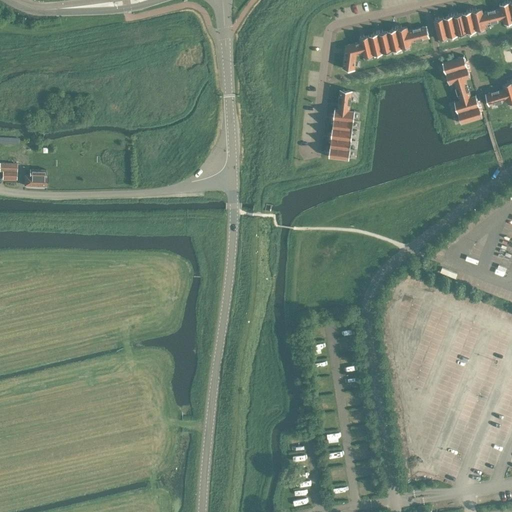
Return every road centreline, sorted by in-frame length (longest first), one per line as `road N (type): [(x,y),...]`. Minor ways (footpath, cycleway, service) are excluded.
road 1 (tertiary): [(234,178),(202,511)]
road 2 (residential): [(0,188),(149,191),(234,178)]
road 3 (track): [(0,216),(187,214),(233,221)]
road 4 (tertiary): [(225,31),(234,178)]
